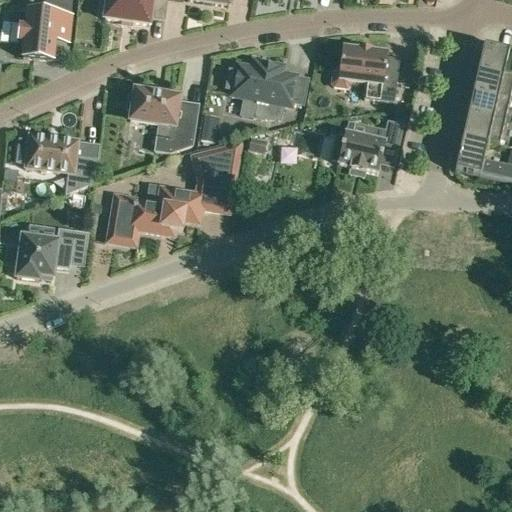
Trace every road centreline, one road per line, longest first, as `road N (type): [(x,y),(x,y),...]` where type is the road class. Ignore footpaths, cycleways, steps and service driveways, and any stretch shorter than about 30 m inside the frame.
road 1 (unclassified): [(0,113),(148,56),(314,23),(473,15)]
road 2 (residential): [(0,331),(344,209),(432,203)]
road 3 (residential): [(432,203),(473,15)]
